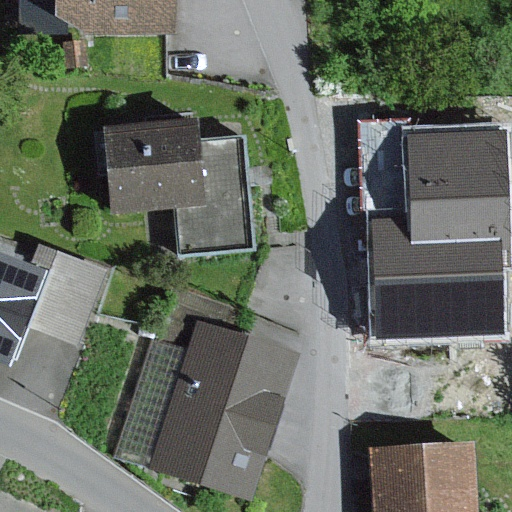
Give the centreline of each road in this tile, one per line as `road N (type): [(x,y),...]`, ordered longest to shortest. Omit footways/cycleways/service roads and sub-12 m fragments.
road 1 (residential): [(322,511),(329,402),(322,232),(289,63),(263,0)]
road 2 (residential): [(0,430),(53,455),(131,511)]
